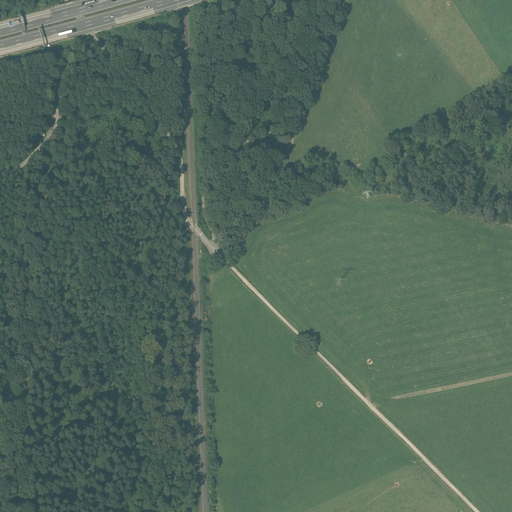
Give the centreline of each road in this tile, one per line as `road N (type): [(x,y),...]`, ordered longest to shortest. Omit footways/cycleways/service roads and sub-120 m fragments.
road 1 (track): [(112,59),(181,152),(182,218),(477,511)]
road 2 (track): [(218,254),(205,221),(211,154),(292,119),(344,0)]
road 3 (unknown): [(34,150),(0,417)]
road 4 (unclassified): [(0,167),(18,164),(51,136),(112,59),(66,0)]
road 5 (track): [(51,136),(30,331)]
road 6 (motorway): [(0,49),(181,0)]
road 7 (track): [(30,331),(18,506)]
